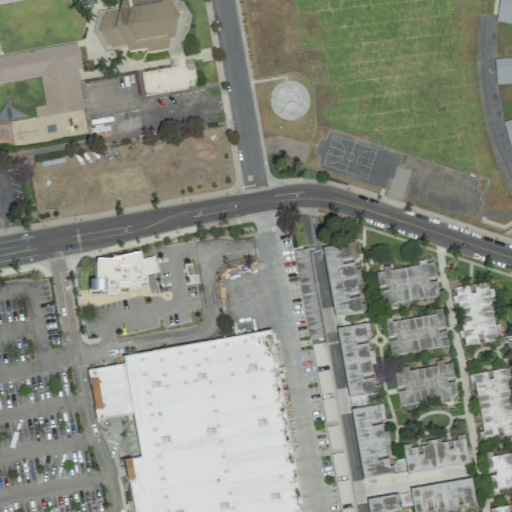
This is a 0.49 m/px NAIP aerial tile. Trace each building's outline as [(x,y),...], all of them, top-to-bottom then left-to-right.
[(103,12),(98,31),(106,45),(115,48),(125,47),(129,54),(133,52),(142,51),(150,53),(167,51),(170,42),(173,40),(178,20),(167,0),(136,0),(120,2),(118,10),(103,12)] [(511,0),(511,24),(496,22),(498,0),(511,0)] [(86,132),(77,70),(81,69),(77,44),(0,54),(0,82),(40,77),(44,106),(34,107),(35,118),(44,117),(47,132),(52,131),(53,137),(86,132)] [(144,95),(197,87),(192,61),(184,62),(182,54),(168,56),(170,67),(140,72),(144,95)] [(511,57),(511,83),(495,85),(494,59),(511,57)] [(511,120),(511,146),(509,147),(502,123),(511,120)] [(322,245),(333,315),(365,309),(363,300),(359,301),(358,295),(346,297),(345,291),(357,289),(356,281),(361,281),(358,265),(353,266),(352,259),(340,261),(340,257),(350,255),(349,247),(352,246),(351,240),(322,245)] [(306,337),(320,335),(308,248),(294,250),(306,337)] [(98,261),(113,261),(141,254),(148,282),(121,289),(121,293),(90,292),(91,281),(97,281),(98,261)] [(431,260),(424,262),(423,258),(416,259),(417,264),(388,269),(388,265),(380,266),(380,270),(373,271),(376,287),(384,285),(384,288),(377,289),(379,304),(388,303),(389,307),(396,306),(395,300),(424,295),(425,299),(431,298),(430,293),(437,292),(435,280),(426,282),(425,275),(433,274),(431,260)] [(453,286),(454,293),(450,294),(451,301),(456,300),(461,329),(457,330),(458,337),(461,337),(462,344),(478,342),(477,334),(479,333),(481,341),(496,339),(495,330),(499,329),(498,322),(492,323),(487,294),(492,293),(491,287),(486,288),(485,281),(472,283),(474,292),(468,293),(466,284),(453,286)] [(446,348),(443,330),(435,332),(435,327),(442,326),(439,308),(431,310),(432,314),(390,321),(389,317),(382,318),(385,335),(394,334),(395,339),(386,341),(389,359),(397,357),(396,353),(439,346),(440,349),(446,348)] [(336,330),(347,399),(379,394),(378,385),(373,385),(372,379),(360,381),(359,375),(371,373),(370,366),(375,365),(373,352),(367,352),(366,345),(355,347),(354,341),(364,340),(363,331),(366,331),(365,325),(336,330)] [(89,372),(126,365),(125,356),(273,330),(304,511),(136,511),(127,461),(143,459),(135,414),(98,420),(89,372)] [(449,362),(442,363),(441,359),(434,361),(435,365),(406,371),(406,366),(398,368),(399,371),(391,372),(394,388),(402,386),(403,389),(395,391),(398,406),(406,404),(407,409),(415,407),(414,402),(442,397),(443,401),(449,399),(448,395),(455,393),(453,381),(444,383),(443,377),(452,375),(449,362)] [(506,366),(489,370),(490,377),(486,378),(484,370),(466,373),(468,382),(472,381),(481,429),(476,430),(478,438),(497,435),(495,427),(500,426),(501,433),(511,431),(511,417),(504,373),(507,372),(506,366)] [(351,408),(362,477),(394,472),(392,463),(388,463),(387,457),(375,459),(374,453),(386,451),(385,444),(390,443),(387,428),(382,429),(381,421),(369,423),(369,419),(379,418),(377,409),(381,409),(380,403),(351,408)] [(401,444),(406,474),(468,463),(462,433),(455,434),(456,437),(449,439),(450,446),(447,447),(445,439),(439,441),(438,436),(424,439),(425,443),(419,444),(421,453),(415,454),(414,446),(408,447),(407,443),(401,444)] [(511,451),(490,455),(489,451),(482,452),(485,470),(493,468),(494,474),(486,475),(489,493),(497,491),(496,487),(511,484),(511,451)] [(475,507),(470,479),(409,490),(412,511),(421,511),(427,511),(425,503),(430,503),(431,511),(437,509),(437,511),(447,511),(452,511),(451,507),(457,506),(456,498),(460,497),(462,505),(468,504),(468,508),(475,507)] [(366,499),(368,511),(384,511),(384,510),(394,509),(393,500),(396,500),(395,494),(366,499)] [(511,511),(511,503),(509,504),(511,511),(507,511),(505,504),(487,508),(488,511),(511,511)]
